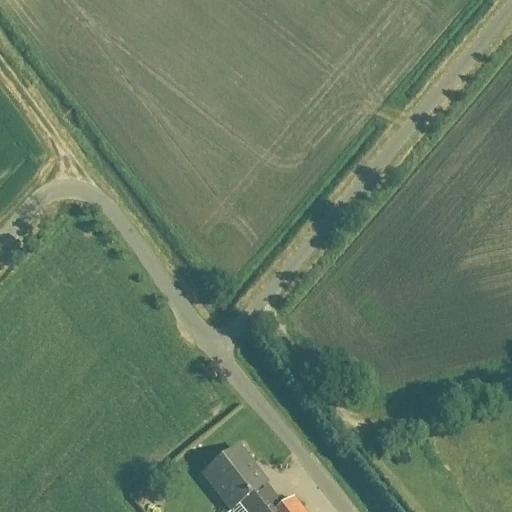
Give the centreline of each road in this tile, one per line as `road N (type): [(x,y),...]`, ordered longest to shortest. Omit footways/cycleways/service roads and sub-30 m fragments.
road 1 (unclassified): [(212,351),(511,5)]
road 2 (track): [(258,302),(350,421),(511,385)]
road 3 (unclassified): [(0,245),(66,186),(101,198),(212,351)]
road 4 (unclassified): [(212,351),(337,511)]
road 5 (track): [(0,65),(65,150),(66,186)]
